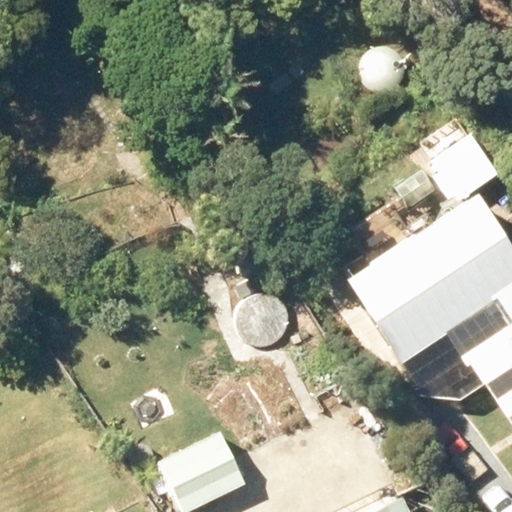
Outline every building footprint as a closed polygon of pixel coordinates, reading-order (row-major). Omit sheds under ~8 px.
[(401,47),(358,44),(354,94),(398,97),(401,47)] [(511,257),(471,195),(339,282),(394,365),(511,287),(511,257)] [(0,236),(0,273),(5,281),(27,267),(5,233),(0,236)] [(257,242),(228,256),(237,275),(266,260),(257,242)] [(278,280),(224,297),(242,351),(295,334),(278,280)] [(162,476),(140,487),(151,508),(172,498),(178,511),(183,511),(238,485),(214,436),(156,464),(162,476)] [(368,511),(396,511),(391,501),(368,511)]
